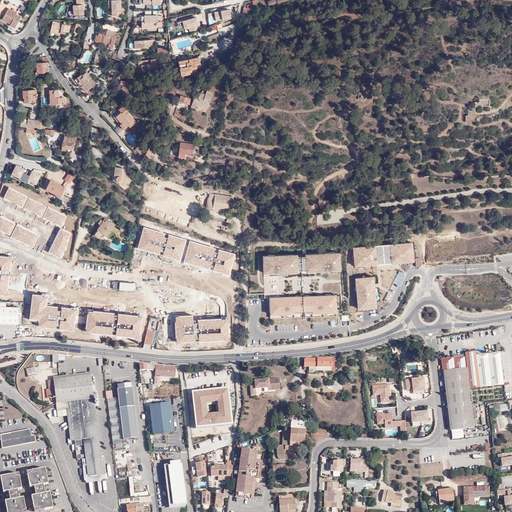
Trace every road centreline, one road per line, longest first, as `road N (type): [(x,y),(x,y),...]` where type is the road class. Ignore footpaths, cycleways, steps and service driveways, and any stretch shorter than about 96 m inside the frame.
road 1 (secondary): [(396,331),(331,348),(207,358),(18,347)]
road 2 (unclassified): [(312,511),(317,457),(329,442),(424,443),(438,436),(432,343)]
road 3 (residential): [(142,164),(69,89),(31,26)]
road 4 (unclassified): [(0,384),(53,437),(87,511)]
